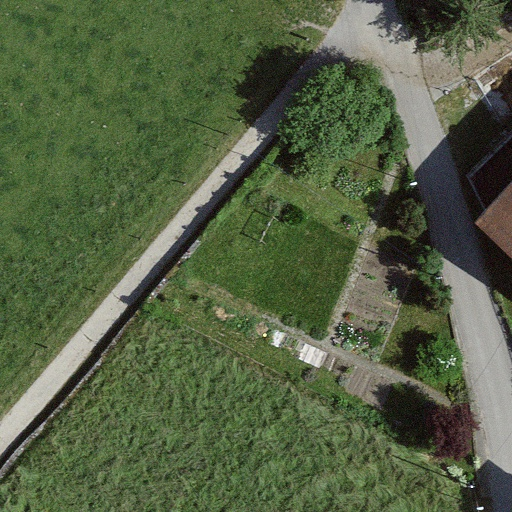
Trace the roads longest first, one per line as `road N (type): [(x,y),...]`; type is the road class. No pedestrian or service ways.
road 1 (track): [(380,0),(0,442)]
road 2 (residential): [(511,453),(381,0)]
